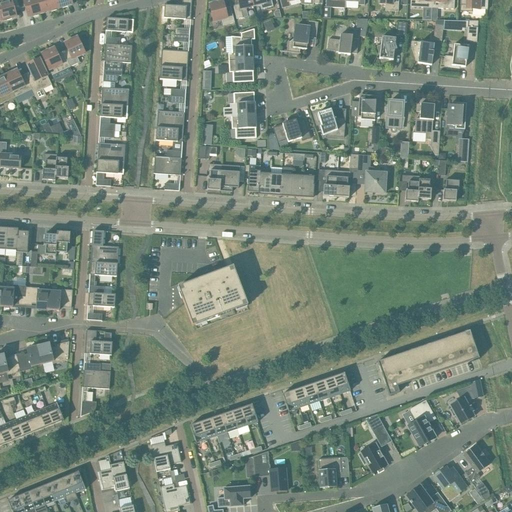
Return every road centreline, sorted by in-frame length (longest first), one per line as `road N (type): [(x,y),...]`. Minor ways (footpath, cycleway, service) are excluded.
road 1 (unclassified): [(137,225),(429,241),(490,237)]
road 2 (unclassified): [(488,214),(140,201)]
road 3 (residential): [(281,444),(511,363)]
road 4 (residential): [(198,0),(187,174)]
road 5 (residential): [(99,13),(89,178)]
road 6 (residential): [(380,490),(492,420),(511,417)]
road 7 (residential): [(376,77),(282,109),(272,62)]
road 8 (unclassified): [(140,201),(0,191)]
road 9 (unclassified): [(0,215),(137,225)]
road 10 (residential): [(511,90),(376,77)]
road 11 (residential): [(268,511),(271,500),(380,490)]
